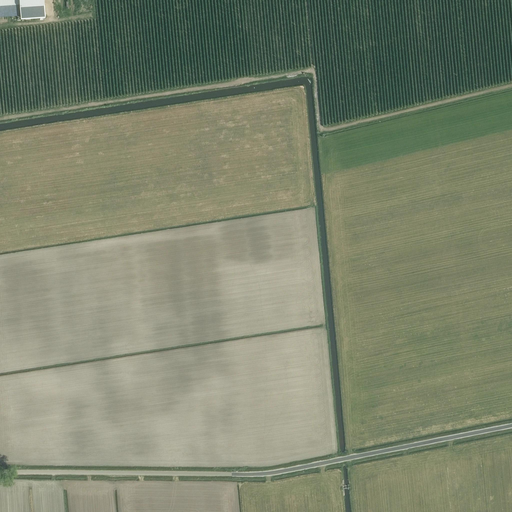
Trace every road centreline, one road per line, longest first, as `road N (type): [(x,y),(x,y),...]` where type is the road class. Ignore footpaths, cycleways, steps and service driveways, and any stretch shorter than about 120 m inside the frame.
road 1 (unclassified): [(0,471),(258,474),(330,461)]
road 2 (unclassified): [(330,461),(511,425)]
